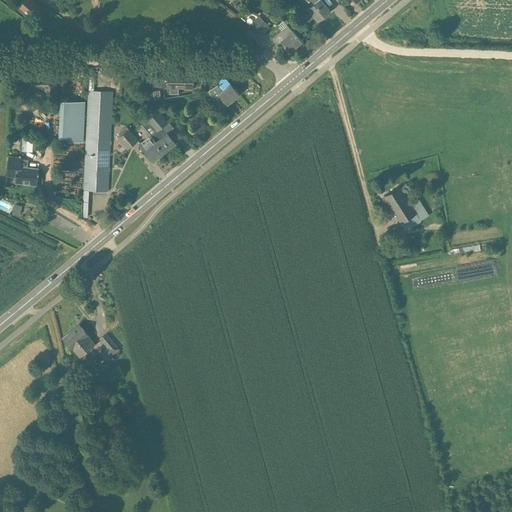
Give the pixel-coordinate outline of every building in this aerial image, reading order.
[(24,0),(19,6),(32,16),(39,7),(32,0),(31,0),(24,0)] [(308,21),(315,16),(319,20),(330,10),(322,0),(310,0),(314,4),(302,14),(308,21)] [(249,27),(257,34),(267,24),(259,16),(249,27)] [(272,38),(271,38),(277,45),(278,44),(282,40),(291,51),(293,50),(293,51),(298,47),(297,46),(302,42),(292,30),(292,29),(288,24),(272,38)] [(45,72),(31,72),(31,90),(45,90),(45,91),(56,92),(56,71),(45,71),(45,72)] [(159,73),(159,87),(160,87),(170,87),(170,93),(179,93),(179,87),(194,87),(194,73),(160,73),(159,73)] [(215,100),(221,94),(229,103),(240,93),(231,83),(224,89),(219,83),(210,90),(215,100)] [(88,90),(86,124),(85,162),(84,174),(84,190),(108,191),(113,91),(88,90)] [(149,98),(159,98),(159,90),(149,91),(149,98)] [(61,100),(59,141),(84,142),(86,102),(61,100)] [(157,141),(165,151),(176,142),(168,132),(167,132),(162,127),(168,122),(156,106),(144,116),(147,119),(143,123),(157,140),(157,141)] [(118,138),(127,149),(139,140),(129,128),(129,129),(127,126),(119,133),(120,136),(118,138)] [(21,150),(32,151),(33,138),(22,137),(21,150)] [(165,151),(157,141),(151,145),(145,139),(141,143),(146,150),(145,150),(153,160),(165,151)] [(37,185),(39,168),(28,166),(29,159),(21,158),(21,157),(10,156),(8,175),(17,176),(16,183),(37,185)] [(400,186),(384,196),(401,223),(405,230),(421,221),(421,220),(429,215),(420,199),(411,204),(400,186)] [(79,356),(94,344),(88,336),(89,336),(79,324),(63,337),(73,349),(79,356)] [(107,332),(100,338),(107,347),(101,353),(107,360),(111,356),(114,360),(120,355),(117,351),(120,349),(107,332)]
